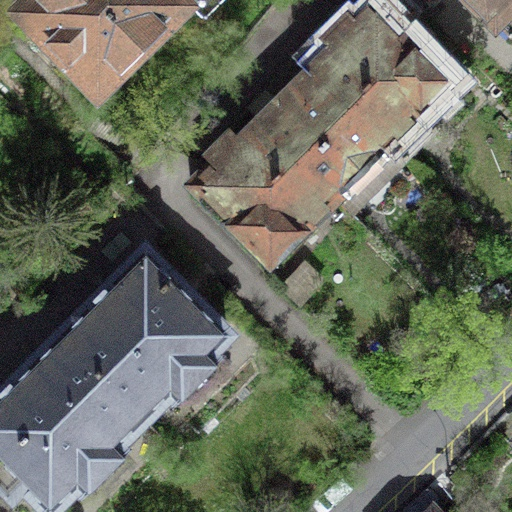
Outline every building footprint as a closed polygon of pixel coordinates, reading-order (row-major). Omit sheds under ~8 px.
[(27,0),(19,9),(47,36),(40,43),(58,61),(64,55),(97,88),(185,1),(183,0),(27,0)] [(331,45),(311,65),(385,138),(413,110),(418,115),(455,79),(386,9),(395,0),(366,0),(372,6),(356,22),(347,13),(323,37),(331,45)] [(511,0),(474,0),(510,35),(511,33),(511,0)] [(311,65),(257,117),(336,196),(389,143),(385,138),(311,65)] [(336,196),(257,117),(237,138),(230,131),(207,154),(213,161),(191,182),(269,260),(306,224),(302,219),(326,195),(331,200),(336,196)] [(144,250),(60,335),(142,417),(168,390),(171,393),(212,353),(208,350),(227,331),(144,250)] [(142,417),(60,335),(0,393),(0,482),(13,496),(25,484),(48,508),(75,481),(79,485),(118,446),(115,443),(142,417)]
